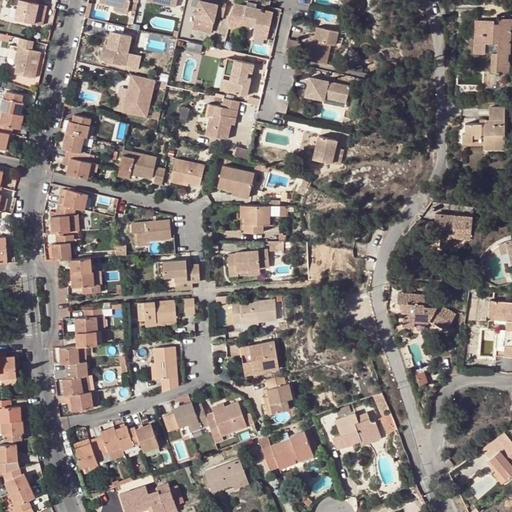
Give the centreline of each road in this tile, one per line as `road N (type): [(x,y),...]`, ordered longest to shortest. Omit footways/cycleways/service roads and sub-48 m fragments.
road 1 (residential): [(429,457),(385,335),(378,285),(389,246),(437,168),(437,53),(428,1)]
road 2 (residential): [(48,428),(207,382),(204,344)]
road 3 (residential): [(36,171),(76,0)]
road 4 (residential): [(188,210),(36,171)]
road 5 (residential): [(429,457),(447,389),(461,381),(511,380)]
